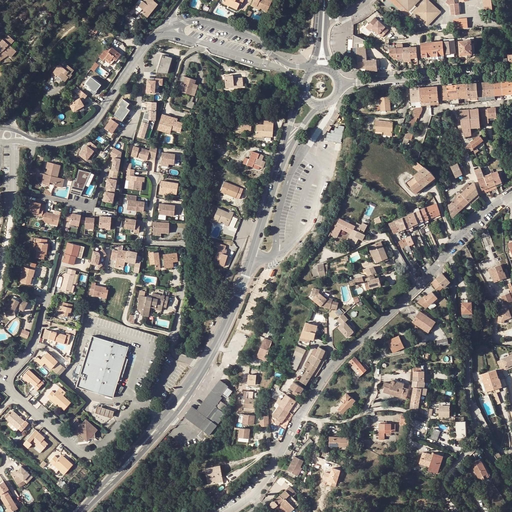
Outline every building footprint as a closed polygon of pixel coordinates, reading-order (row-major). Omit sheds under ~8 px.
[(131,4),(126,10),(132,14),(136,9),(139,11),(141,10),(142,9),(144,10),(143,11),(143,14),(147,17),(151,11),(152,11),(158,4),(153,0),(152,0),(144,0),(143,1),(139,6),(136,3),(133,7),(131,4)] [(230,4),(229,6),(237,9),(239,3),(242,4),(243,0),(224,0),(224,1),(230,4)] [(253,0),(252,4),(260,8),(267,11),(272,0),(253,0)] [(418,0),(397,0),(408,10),(418,0)] [(483,0),(485,12),(493,12),(491,0),(459,0),(460,2),(470,1),(470,0),(469,0),(483,0)] [(427,26),(438,14),(438,10),(430,2),(429,3),(427,1),(425,1),(414,13),(427,26)] [(459,3),(455,4),(451,4),(452,15),(460,14),(459,3)] [(375,18),(366,27),(370,31),(373,29),(382,37),(389,31),(375,18)] [(98,30),(94,26),(92,29),(89,33),(93,36),(98,30)] [(11,45),(19,36),(13,31),(5,40),(9,44),(4,50),(0,51),(0,61),(9,55),(11,57),(17,51),(11,45)] [(353,48),(359,47),(359,43),(365,43),(365,40),(353,35),(353,48)] [(474,37),(456,39),(456,42),(459,42),(460,55),(472,54),(471,41),(475,40),(474,37)] [(0,44),(0,51),(4,50),(9,44),(5,40),(4,40),(0,44)] [(443,41),(432,42),(433,56),(444,55),(443,41)] [(456,53),(455,41),(444,42),(445,54),(456,53)] [(422,57),(433,56),(432,42),(421,43),(422,57)] [(110,50),(107,47),(99,57),(103,60),(104,59),(108,62),(109,63),(108,64),(110,65),(111,64),(114,59),(116,60),(120,54),(112,47),(110,50)] [(359,47),(353,48),(353,63),(358,63),(358,67),(363,71),(378,70),(377,65),(379,65),(379,60),(367,61),(366,47),(359,47)] [(411,58),(410,47),(403,47),(404,58),(411,58)] [(168,73),(173,58),(169,57),(162,55),(157,72),(168,73)] [(88,72),(91,75),(99,65),(95,62),(88,72)] [(70,78),(72,75),(71,73),(73,70),(67,65),(65,69),(59,65),(52,75),(55,77),(57,75),(65,81),(68,77),(70,78)] [(234,85),(234,87),(243,86),(242,78),(233,78),(233,75),(224,76),(225,86),(234,85)] [(180,91),(182,92),(191,95),(194,96),(198,85),(194,84),(195,80),(185,77),(183,85),(182,84),(180,91)] [(148,80),(147,93),(159,93),(160,85),(162,85),(163,79),(156,78),(156,81),(148,80)] [(511,97),(511,80),(509,81),(502,81),(503,95),(511,94),(511,97)] [(495,99),(495,101),(503,100),(503,98),(503,95),(502,81),(498,82),(494,82),(495,96),(495,99)] [(478,100),(487,100),(485,82),(482,83),(477,83),(478,97),(478,100)] [(490,82),(485,82),(487,100),(487,101),(491,101),(491,100),(490,96),(495,96),(494,82),(490,82)] [(472,84),(467,84),(468,98),(471,98),(478,97),(477,83),(472,84)] [(468,98),(467,84),(462,84),(458,85),(459,98),(461,98),(468,98)] [(459,98),(458,85),(452,85),(447,86),(448,99),(459,98)] [(430,106),(431,106),(431,105),(430,87),(423,88),(420,88),(421,99),(425,99),(425,103),(429,103),(430,106)] [(439,101),(438,87),(434,87),(430,87),(431,105),(439,104),(439,101)] [(421,106),(421,103),(421,99),(420,88),(415,88),(410,89),(411,106),(416,106),(421,106)] [(84,99),(87,96),(80,91),(78,94),(81,97),(84,99)] [(381,111),(390,110),(389,97),(380,97),(381,111)] [(74,112),(84,106),(82,102),(80,99),(70,105),(74,112)] [(121,120),(122,121),(130,110),(126,108),(129,103),(122,99),(118,105),(120,106),(113,115),(121,120)] [(416,107),(415,107),(412,116),(417,118),(418,118),(422,107),(421,107),(416,107)] [(487,109),(487,110),(488,118),(494,118),(497,118),(496,108),(487,109)] [(479,109),(469,110),(471,128),(480,127),(479,109)] [(147,112),(145,112),(139,130),(145,132),(148,124),(149,119),(155,120),(155,111),(149,110),(149,112),(147,112)] [(460,111),(461,126),(465,137),(471,135),(471,134),(471,128),(469,110),(460,111)] [(111,133),(121,120),(113,115),(104,128),(111,133)] [(166,116),(165,121),(160,119),(158,129),(162,131),(163,126),(171,128),(171,129),(173,129),(180,132),(183,123),(177,121),(177,122),(173,121),(174,119),(166,116)] [(248,127),(251,127),(252,120),(242,119),(241,131),(248,131),(248,127)] [(263,134),(265,134),(264,136),(273,136),(273,122),(264,121),(264,125),(256,125),(256,135),(254,135),(254,137),(256,137),(263,138),(263,134)] [(374,131),(384,132),(392,133),(393,122),(375,121),(374,131)] [(407,130),(412,132),(415,123),(410,121),(407,130)] [(216,125),(214,131),(221,134),(223,128),(216,125)] [(327,132),(326,140),(341,143),(344,127),(339,125),(338,128),(335,127),(334,131),(331,130),(331,133),(327,132)] [(412,132),(407,130),(405,137),(411,139),(413,132),(412,132)] [(479,135),(470,143),(473,148),(475,147),(483,141),(483,140),(479,135)] [(88,145),(94,150),(97,147),(91,142),(88,145)] [(87,146),(86,145),(79,155),(86,160),(93,151),(87,146)] [(156,157),(157,146),(153,146),(152,146),(151,150),(135,146),(132,156),(149,160),(150,156),(156,157)] [(117,149),(112,156),(119,157),(120,150),(117,149)] [(254,163),(262,167),(263,167),(265,162),(262,160),(264,156),(262,155),(262,157),(259,156),(259,154),(252,151),(249,159),(245,158),(243,164),(252,167),(254,163)] [(162,153),(161,164),(169,165),(175,165),(176,154),(162,153)] [(119,157),(112,156),(111,169),(118,170),(119,157)] [(44,174),(42,182),(46,183),(49,184),(50,182),(56,183),(55,185),(55,186),(62,188),(64,179),(57,177),(59,169),(58,169),(59,165),(48,162),(46,168),(47,169),(50,169),(48,175),(46,174),(44,174)] [(436,177),(425,167),(417,162),(413,167),(419,171),(414,176),(423,188),(428,184),(435,178),(436,177)] [(451,167),(455,177),(462,174),(457,163),(451,166),(451,167)] [(130,169),(124,168),(123,173),(126,174),(126,180),(129,180),(129,187),(139,188),(140,179),(142,179),(144,180),(144,176),(134,175),(134,169),(130,169)] [(452,174),(449,168),(444,170),(446,173),(447,177),(452,174)] [(74,180),(72,187),(83,189),(91,172),(79,169),(76,180),(74,180)] [(496,172),(494,173),(491,174),(496,184),(502,182),(503,181),(502,169),(502,170),(498,171),(496,172)] [(105,200),(114,201),(117,174),(109,173),(108,178),(107,178),(106,187),(107,187),(107,191),(106,191),(105,200)] [(489,187),(485,176),(484,173),(477,176),(482,190),(489,187)] [(491,174),(490,174),(487,175),(485,176),(489,187),(496,184),(491,174)] [(422,188),(423,188),(414,176),(406,183),(410,188),(411,187),(416,194),(419,191),(421,193),(424,190),(422,188)] [(72,187),(74,180),(72,179),(69,193),(80,196),(83,189),(72,187)] [(160,191),(166,192),(177,194),(178,184),(161,181),(160,191)] [(220,191),(240,199),(244,189),(224,181),(220,191)] [(464,191),(461,194),(469,202),(479,194),(475,184),(474,182),(470,185),(468,183),(462,189),(464,191)] [(461,194),(457,198),(464,206),(469,202),(461,194)] [(479,194),(469,202),(471,205),(480,197),(479,194)] [(144,201),(136,201),(136,196),(128,195),(127,200),(126,209),(143,211),(144,201)] [(457,198),(453,202),(460,210),(464,206),(457,198)] [(43,211),(45,204),(31,201),(29,208),(25,207),(24,210),(35,213),(39,214),(39,216),(44,217),(44,215),(45,212),(43,211)] [(452,218),(456,214),(460,210),(453,202),(448,206),(452,218)] [(430,220),(435,218),(436,218),(437,218),(441,216),(440,214),(439,212),(440,211),(437,203),(425,208),(429,219),(430,220)] [(159,204),(158,214),(174,216),(175,206),(159,204)] [(229,213),(218,208),(213,219),(211,219),(210,222),(217,224),(218,222),(219,220),(222,221),(225,223),(229,224),(234,213),(230,211),(229,213)] [(429,219),(425,208),(423,209),(420,210),(424,221),(429,219)] [(414,212),(419,223),(423,221),(424,221),(420,210),(414,212)] [(44,217),(42,222),(58,225),(60,215),(54,214),(49,213),(45,212),(44,215),(44,217)] [(414,225),(419,223),(414,212),(408,215),(408,216),(412,226),(414,225)] [(93,230),(94,220),(85,219),(80,218),(81,217),(72,215),(72,216),(67,215),(65,221),(70,223),(70,225),(78,227),(79,225),(85,226),(84,229),(93,230)] [(111,216),(99,215),(99,227),(106,227),(106,229),(110,229),(111,216)] [(408,216),(403,218),(407,228),(409,227),(412,226),(408,216)] [(139,227),(135,226),(135,220),(125,218),(124,228),(134,230),(134,234),(138,234),(139,227)] [(342,228),(345,230),(352,233),(347,242),(355,246),(359,238),(363,240),(365,235),(363,234),(368,225),(362,222),(360,228),(340,218),(332,234),(337,237),(341,231),(342,228)] [(399,231),(407,228),(403,218),(395,221),(399,231)] [(389,223),(394,233),(399,231),(395,221),(389,223)] [(153,233),(161,233),(169,233),(169,223),(153,223),(153,233)] [(411,236),(407,238),(406,239),(409,245),(414,242),(411,236)] [(47,249),(48,243),(47,243),(47,239),(37,238),(36,242),(38,242),(37,250),(36,258),(44,259),(44,254),(45,251),(47,252),(47,249)] [(408,252),(412,250),(409,245),(406,239),(399,242),(402,248),(405,246),(408,252)] [(388,258),(381,241),(370,246),(375,260),(382,257),(383,260),(388,258)] [(219,263),(225,265),(228,255),(226,254),(227,250),(225,250),(226,246),(217,243),(216,247),(218,248),(215,259),(220,261),(219,263)] [(83,258),(85,247),(73,244),(68,263),(79,266),(81,258),(83,258)] [(106,255),(103,250),(98,253),(93,251),(91,264),(96,265),(98,268),(102,265),(100,261),(100,259),(106,255)] [(125,264),(127,254),(118,252),(118,254),(112,252),(110,262),(116,263),(115,267),(119,268),(124,269),(125,264)] [(164,263),(165,265),(165,268),(174,267),(173,262),(178,261),(176,253),(163,255),(164,259),(159,260),(158,252),(154,253),(154,252),(149,252),(150,264),(155,264),(156,269),(160,268),(160,266),(160,263),(164,263)] [(137,255),(127,253),(127,254),(125,264),(135,266),(137,255)] [(319,275),(320,277),(326,276),(327,276),(328,265),(324,266),(324,264),(318,265),(318,268),(319,275)] [(501,265),(491,269),(494,276),(493,277),(495,282),(506,277),(505,272),(504,272),(501,265)] [(32,276),(33,276),(35,270),(24,267),(21,282),(30,284),(32,276)] [(369,275),(370,278),(375,276),(378,275),(377,273),(374,267),(366,269),(369,275)] [(72,283),(76,270),(69,269),(68,272),(67,273),(65,273),(63,281),(61,290),(70,292),(73,293),(74,288),(74,286),(72,285),(72,283)] [(443,272),(432,282),(440,291),(451,282),(443,272)] [(375,276),(370,278),(368,278),(365,279),(366,282),(369,282),(370,288),(380,285),(381,285),(380,283),(379,278),(376,279),(375,276)] [(93,296),(107,299),(108,291),(106,291),(103,290),(104,288),(95,287),(93,296)] [(313,300),(321,306),(337,310),(338,306),(339,302),(333,301),(333,298),(324,296),(319,293),(320,290),(314,288),(312,295),(315,298),(313,300)] [(435,290),(419,301),(421,304),(423,303),(427,308),(441,298),(435,290)] [(151,297),(139,295),(138,300),(139,301),(138,309),(142,310),(141,315),(148,316),(151,304),(156,305),(156,306),(162,307),(163,306),(166,307),(168,298),(169,293),(163,291),(162,295),(152,293),(151,297)] [(511,300),(511,291),(502,296),(505,304),(511,300)] [(18,313),(20,309),(21,309),(23,306),(25,306),(27,302),(19,298),(18,301),(13,298),(8,307),(4,308),(6,315),(13,312),(14,310),(18,313)] [(68,312),(71,312),(73,305),(63,302),(61,310),(59,309),(58,314),(67,317),(68,312)] [(469,317),(469,313),(473,313),(472,302),(462,302),(463,317),(469,317)] [(511,305),(499,312),(499,322),(505,322),(505,319),(511,315),(511,305)] [(418,315),(413,322),(428,331),(429,332),(435,321),(420,311),(418,315)] [(339,328),(348,336),(354,330),(346,321),(348,319),(344,314),(337,320),(342,325),(339,328)] [(306,322),(301,337),(311,339),(314,340),(315,336),(316,333),(318,325),(306,322)] [(29,338),(31,331),(23,328),(21,335),(29,338)] [(51,331),(49,336),(48,339),(56,341),(64,344),(65,341),(68,342),(70,334),(67,333),(66,335),(57,333),(54,332),(51,331)] [(403,348),(401,342),(402,341),(399,335),(388,340),(394,352),(403,348)] [(113,397),(118,379),(125,358),(128,347),(92,336),(85,357),(83,365),(80,375),(76,386),(113,397)] [(311,339),(301,337),(299,342),(309,346),(311,339)] [(277,342),(265,338),(257,357),(272,363),(273,354),(277,346),(277,342)] [(302,359),(307,350),(297,346),(294,355),(302,359)] [(315,348),(312,354),(313,354),(315,356),(321,360),(326,351),(319,347),(318,349),(315,348)] [(41,359),(45,363),(51,369),(58,361),(47,352),(41,359)] [(315,356),(313,354),(311,357),(313,359),(311,363),(317,367),(320,369),(324,361),(321,360),(315,356)] [(352,366),(354,364),(359,360),(353,354),(347,359),(349,362),(348,362),(352,366)] [(505,365),(511,363),(511,357),(511,354),(502,357),(503,358),(498,359),(501,367),(505,365)] [(299,365),(302,359),(294,355),(292,362),(299,365)] [(125,358),(118,379),(121,380),(128,359),(125,358)] [(358,373),(357,375),(359,377),(369,367),(366,364),(364,366),(359,360),(354,364),(360,372),(358,373)] [(312,375),(317,367),(311,363),(308,362),(308,361),(305,365),(308,368),(307,371),(312,375)] [(296,370),(299,365),(292,362),(290,367),(296,370)] [(413,381),(424,381),(424,375),(424,371),(422,371),(422,367),(421,367),(414,368),(413,381)] [(34,388),(37,390),(42,385),(40,382),(41,381),(29,370),(24,376),(30,382),(35,386),(34,388)] [(486,388),(501,383),(500,378),(499,378),(496,370),(483,374),(484,378),(483,379),(486,388)] [(306,385),(312,375),(307,371),(300,381),(306,385)] [(249,374),(249,385),(258,385),(258,374),(249,374)] [(211,419),(218,425),(226,414),(222,411),(226,406),(220,401),(222,398),(221,397),(223,394),(227,397),(232,391),(228,388),(229,386),(220,379),(215,387),(212,390),(197,410),(192,406),(184,416),(209,436),(217,425),(210,420),(207,417),(216,406),(219,409),(211,419)] [(402,393),(401,397),(406,399),(409,389),(403,387),(404,383),(393,380),(392,384),(386,382),(384,386),(386,386),(384,392),(394,395),(396,391),(402,393)] [(424,381),(413,381),(412,386),(414,387),(411,409),(418,410),(420,404),(417,403),(419,394),(421,394),(426,395),(427,388),(425,388),(423,387),(424,381)] [(300,394),(304,388),(295,382),(291,388),(295,391),(294,394),(298,397),(300,394)] [(57,390),(63,396),(66,392),(60,387),(57,390)] [(50,399),(51,397),(58,404),(64,410),(71,402),(63,396),(57,390),(55,393),(52,391),(47,397),(50,399)] [(254,392),(246,392),(245,407),(255,408),(256,399),(253,399),(254,392)] [(343,397),(341,399),(342,400),(345,402),(343,404),(339,409),(343,413),(349,406),(351,408),(354,405),(352,403),(355,400),(347,393),(343,397)] [(289,414),(297,403),(287,396),(282,403),(279,407),(273,416),(274,419),(277,421),(275,425),(279,427),(281,424),(282,424),(289,414)] [(111,417),(113,410),(109,409),(98,405),(95,412),(103,414),(111,417)] [(450,406),(440,405),(439,416),(450,416),(450,406)] [(211,419),(219,409),(216,406),(207,417),(210,420),(211,419)] [(25,421),(21,418),(19,417),(13,411),(10,414),(7,418),(6,419),(12,424),(18,429),(19,428),(22,431),(28,423),(25,421)] [(256,416),(245,414),(244,423),(255,425),(256,416)] [(266,415),(266,419),(261,419),(261,426),(270,426),(270,415),(266,415)] [(408,416),(402,415),(400,424),(406,425),(408,416)] [(87,442),(91,438),(95,438),(94,433),(98,430),(86,419),(82,423),(79,423),(79,420),(77,418),(70,426),(80,435),(80,438),(83,438),(87,442)] [(465,421),(457,422),(458,437),(466,437),(465,421)] [(385,433),(392,433),(392,432),(396,432),(396,424),(392,424),(392,423),(379,423),(379,428),(379,435),(379,439),(385,439),(385,435),(385,433)] [(250,429),(240,428),(239,437),(249,438),(250,429)] [(441,431),(434,428),(431,438),(438,440),(441,431)] [(48,444),(43,440),(45,438),(36,430),(24,444),(28,448),(32,444),(30,442),(31,441),(37,446),(42,450),(48,444)] [(334,442),(333,445),(340,445),(340,447),(349,447),(350,437),(330,436),(330,442),(334,442)] [(434,453),(433,455),(423,451),(419,463),(430,466),(429,470),(438,473),(444,456),(434,453)] [(50,461),(53,464),(59,469),(64,474),(73,465),(67,460),(66,461),(61,456),(58,459),(55,456),(50,461)] [(288,470),(297,474),(298,475),(302,468),(301,467),(304,460),(295,456),(289,468),(288,470)] [(480,481),(490,476),(484,464),(479,466),(477,461),(471,463),(480,481)] [(51,468),(56,473),(59,469),(53,464),(51,468)] [(33,476),(21,466),(17,471),(16,473),(14,474),(13,472),(11,473),(17,484),(24,480),(27,483),(33,476)] [(221,466),(206,468),(208,484),(214,483),(213,481),(223,479),(223,478),(221,466)] [(288,470),(289,468),(285,466),(282,472),(295,479),(297,474),(288,470)] [(0,493),(2,497),(9,493),(7,490),(8,489),(4,481),(0,483),(0,493)] [(291,511),(292,511),(295,508),(299,504),(293,497),(290,494),(294,491),(290,486),(275,500),(274,500),(273,500),(273,501),(272,501),(271,502),(271,503),(271,504),(271,505),(271,506),(272,507),(273,507),(274,508),(275,508),(276,507),(277,507),(277,506),(282,511),(291,511)] [(2,497),(1,498),(7,508),(5,510),(6,511),(11,511),(18,508),(9,493),(2,497)]
